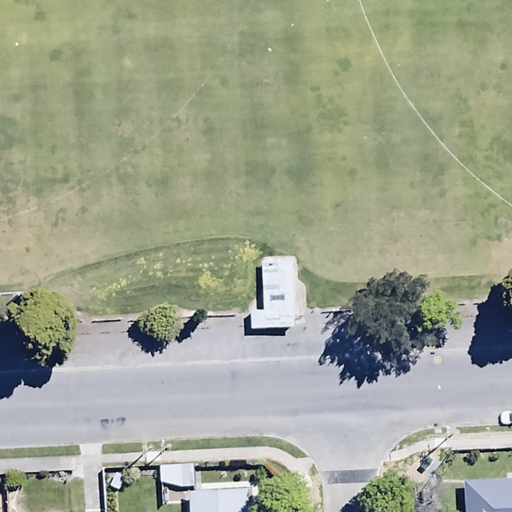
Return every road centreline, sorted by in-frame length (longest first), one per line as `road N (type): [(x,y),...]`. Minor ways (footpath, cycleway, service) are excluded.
road 1 (unclassified): [(337,393),(0,410)]
road 2 (unclassified): [(511,386),(337,393)]
